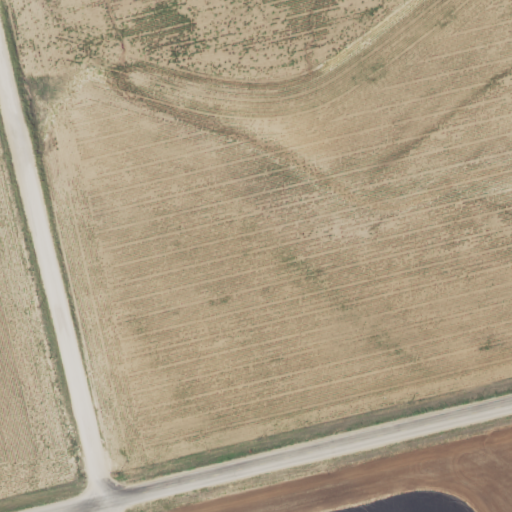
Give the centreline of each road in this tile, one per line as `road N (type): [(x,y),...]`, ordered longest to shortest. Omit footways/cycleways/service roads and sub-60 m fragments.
road 1 (residential): [(114,511),(0,38)]
road 2 (secondary): [(511,400),(53,511)]
